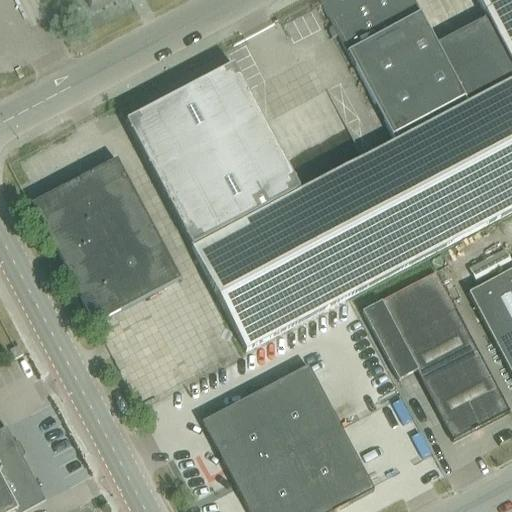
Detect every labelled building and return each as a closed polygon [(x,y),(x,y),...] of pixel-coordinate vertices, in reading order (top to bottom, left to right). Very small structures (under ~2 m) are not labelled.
[(85,0),(90,9),(107,0),(127,0),(128,2),(131,0),(85,0)] [(232,70),(125,126),(192,251),(246,354),(511,213),(511,0),(475,0),(511,69),(511,82),(468,106),(464,100),(464,99),(440,54),(420,16),(416,9),(411,0),(320,0),(318,1),(343,47),(347,55),(367,92),(391,138),(394,144),(298,195),(232,70)] [(30,207),(94,327),(180,282),(116,162),(30,207)] [(478,285),(511,267),(504,253),(470,270),(478,285)] [(511,272),(468,296),(511,379),(511,272)] [(507,413),(453,311),(436,278),(362,317),(397,382),(415,372),(452,442),(507,413)] [(14,350),(9,352),(14,361),(19,359),(23,356),(21,353),(20,351),(18,347),(14,350)] [(247,511),(336,511),(373,493),(308,369),(201,425),(247,511)] [(27,511),(45,503),(6,429),(0,432),(0,511),(27,511)]
